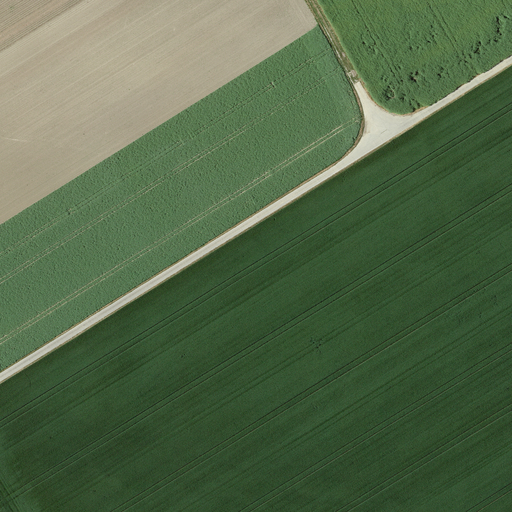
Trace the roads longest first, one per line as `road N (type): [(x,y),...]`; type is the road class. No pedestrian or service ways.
road 1 (track): [(0,377),(511,59)]
road 2 (track): [(358,154),(367,106),(309,0)]
